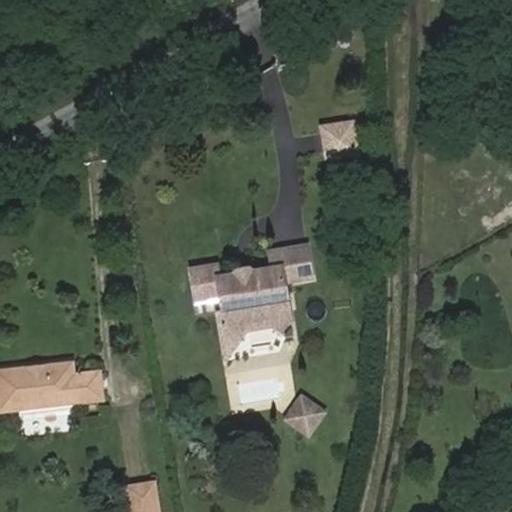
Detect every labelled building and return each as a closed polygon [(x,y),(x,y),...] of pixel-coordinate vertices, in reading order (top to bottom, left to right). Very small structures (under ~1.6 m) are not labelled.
[(353,122),(322,126),(323,133),(326,133),(329,151),(326,151),(327,158),(358,153),(353,122)] [(221,342),(225,360),(247,332),(272,327),(297,335),(283,284),(311,279),(305,247),(269,254),(272,270),(252,273),(249,279),(239,281),(234,277),(218,280),(216,267),(191,272),(197,303),(217,299),(220,313),(215,314),(221,342)] [(23,373),(23,368),(0,370),(0,414),(99,402),(94,372),(70,375),(68,362),(39,366),(40,371),(23,373)] [(325,414),(302,397),(285,420),(308,437),(325,414)] [(159,511),(154,482),(126,487),(130,511),(159,511)]
